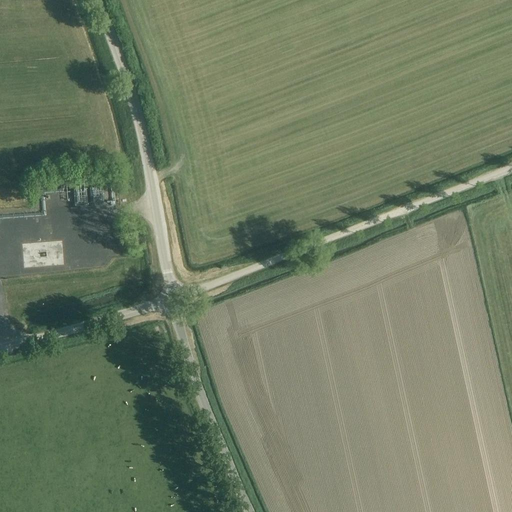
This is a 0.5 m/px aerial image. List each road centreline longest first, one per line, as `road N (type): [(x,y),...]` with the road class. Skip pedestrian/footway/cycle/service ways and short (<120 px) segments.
road 1 (unclassified): [(171,300),(511,167)]
road 2 (unclassified): [(171,300),(142,134),(96,0)]
road 3 (unclassified): [(248,511),(203,407),(171,300)]
road 4 (unclassified): [(0,347),(171,300)]
